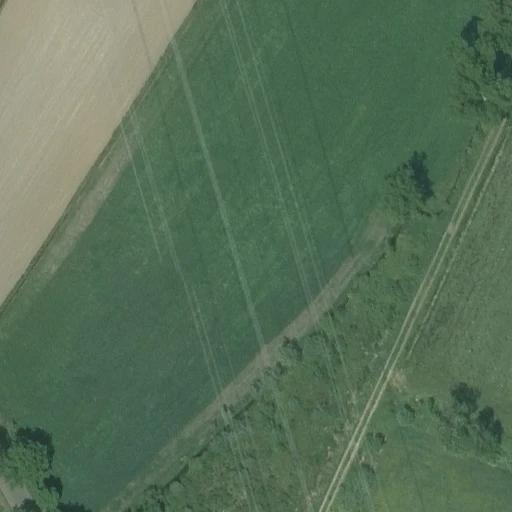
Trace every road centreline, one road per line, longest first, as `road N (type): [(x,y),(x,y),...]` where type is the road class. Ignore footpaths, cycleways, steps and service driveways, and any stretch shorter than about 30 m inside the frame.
road 1 (track): [(511,89),(467,173),(326,511)]
road 2 (track): [(373,396),(511,451)]
